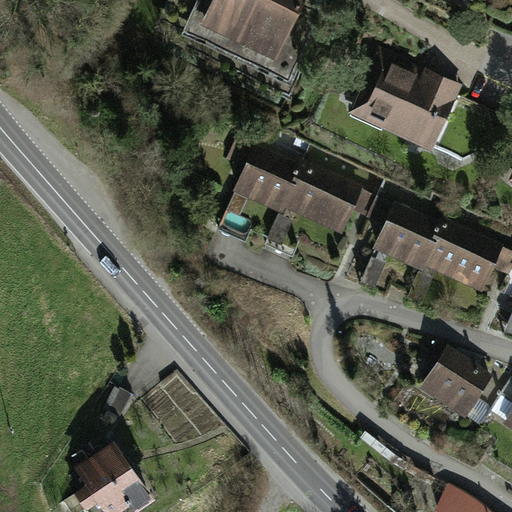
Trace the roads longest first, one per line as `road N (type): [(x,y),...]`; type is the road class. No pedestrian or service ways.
road 1 (tertiary): [(344,511),(0,127)]
road 2 (residential): [(511,352),(408,316),(359,317),(347,374),(417,450),(511,507)]
road 3 (residential): [(379,0),(511,76)]
